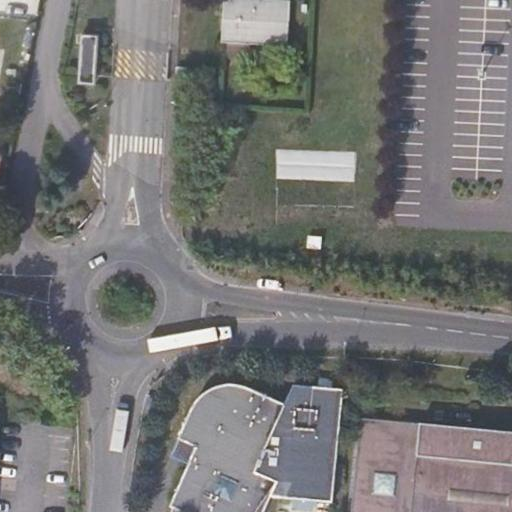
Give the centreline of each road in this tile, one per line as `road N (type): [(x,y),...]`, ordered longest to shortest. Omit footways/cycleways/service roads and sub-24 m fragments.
road 1 (tertiary): [(511,337),(187,307)]
road 2 (unclassified): [(104,511),(115,361)]
road 3 (tertiary): [(187,307),(179,273),(154,248),(121,242),(80,264)]
